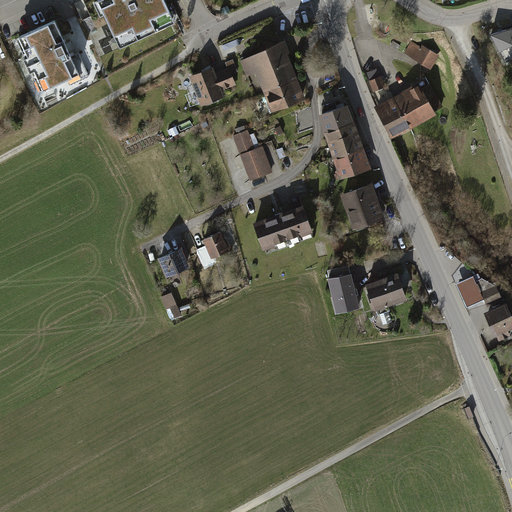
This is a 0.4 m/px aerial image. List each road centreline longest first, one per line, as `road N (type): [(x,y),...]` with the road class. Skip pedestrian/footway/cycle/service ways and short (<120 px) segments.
road 1 (tertiary): [(511,454),(332,24)]
road 2 (residential): [(332,24),(308,48),(317,140),(296,173),(144,249)]
road 3 (track): [(484,380),(241,511)]
road 4 (residential): [(294,0),(212,34),(97,105)]
